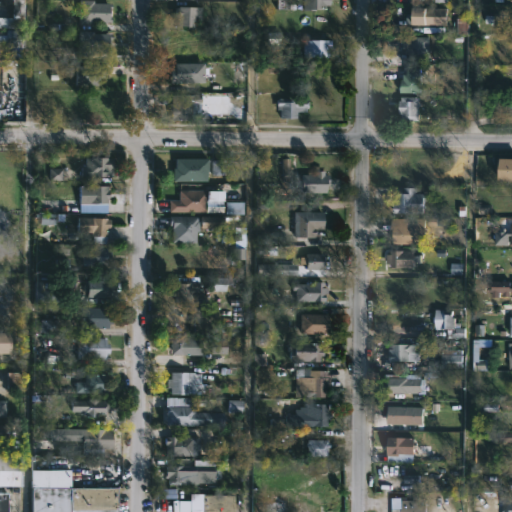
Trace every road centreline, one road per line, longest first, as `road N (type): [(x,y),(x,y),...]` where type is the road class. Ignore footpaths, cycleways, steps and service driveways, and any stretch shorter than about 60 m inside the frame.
road 1 (residential): [(144,0),(140,511)]
road 2 (residential): [(0,139),(511,143)]
road 3 (residential): [(364,0),(360,511)]
